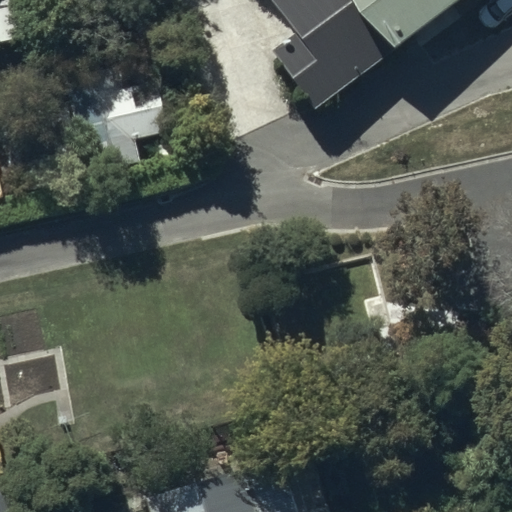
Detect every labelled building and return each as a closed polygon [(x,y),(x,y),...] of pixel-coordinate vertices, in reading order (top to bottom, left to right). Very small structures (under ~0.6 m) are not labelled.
[(271,0),(290,22),(266,43),(310,101),(441,0),(271,0)] [(125,90),(72,103),(87,166),(140,154),(125,90)] [(67,115),(27,112),(29,177),(70,176),(67,115)] [(297,511),(280,451),(144,491),(149,511),(297,511)] [(21,511),(11,478),(0,481),(0,511),(21,511)]
